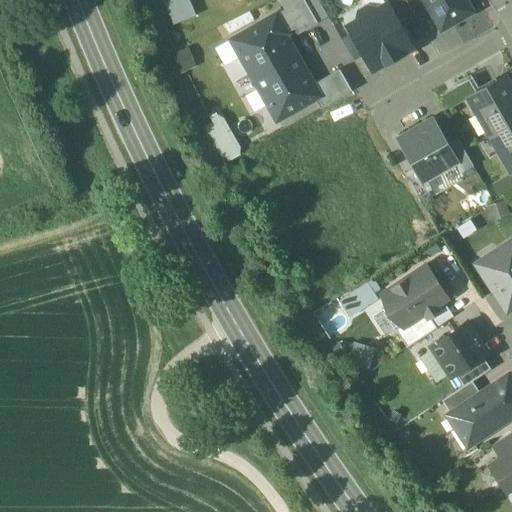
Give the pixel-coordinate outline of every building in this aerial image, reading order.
[(195,12),(190,0),(167,0),(175,20),(195,12)] [(316,20),(304,0),(300,0),(274,15),(287,37),(316,20)] [(406,0),(384,0),(386,3),(387,3),(401,27),(417,18),(406,0)] [(425,0),(442,29),(473,12),(465,0),(425,0)] [(386,3),(375,10),(374,8),(368,6),(360,11),(359,17),(359,19),(348,25),(352,32),(364,53),(373,69),(412,46),(401,27),(387,3),(386,3)] [(232,40),(252,74),(294,50),(287,37),(274,15),(232,40)] [(352,32),(341,39),(353,59),(364,53),(352,32)] [(174,52),(180,69),(195,64),(190,47),(174,52)] [(294,50),(252,74),(278,118),(317,96),(320,94),(314,83),(294,50)] [(352,89),(340,68),(314,83),(320,94),(317,96),(322,106),(352,89)] [(511,121),(511,88),(505,76),(466,98),(488,136),(511,121)] [(204,120),(222,161),(242,153),(224,112),(204,120)] [(446,144),(431,119),(398,137),(417,170),(424,183),(457,165),(446,144)] [(511,171),(511,121),(488,136),(509,173),(511,171)] [(457,138),(446,144),(457,165),(461,171),(472,165),(457,138)] [(417,170),(406,177),(417,196),(428,190),(424,183),(417,170)] [(511,240),(498,250),(500,253),(499,258),(481,269),(508,310),(511,306),(511,240)] [(426,265),(383,293),(389,302),(386,304),(384,310),(389,317),(395,319),(398,317),(403,324),(404,326),(425,312),(429,318),(430,317),(439,311),(435,305),(452,294),(439,274),(434,277),(426,265)] [(425,312),(404,326),(403,324),(396,329),(407,347),(437,327),(430,317),(429,318),(425,312)] [(467,322),(432,345),(452,375),(482,355),(487,352),(467,322)] [(482,355),(456,373),(464,386),(473,380),(491,368),(482,355)] [(450,412),(447,414),(457,430),(462,427),(473,443),(511,416),(511,378),(509,374),(480,392),(450,412)] [(464,386),(442,400),(450,412),(480,392),(473,380),(464,386)] [(511,431),(493,444),(501,457),(511,450),(511,431)] [(511,450),(501,457),(490,465),(506,490),(511,486),(511,450)]
